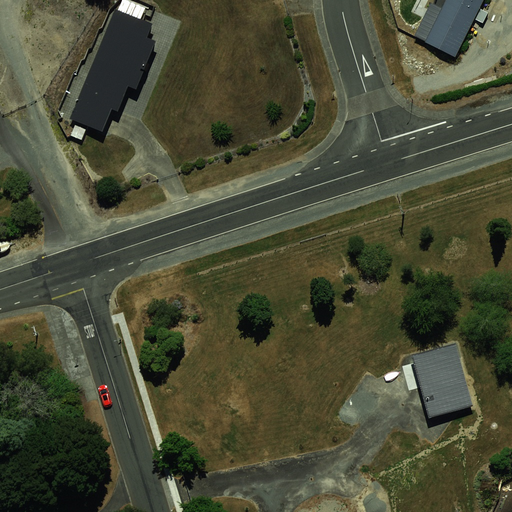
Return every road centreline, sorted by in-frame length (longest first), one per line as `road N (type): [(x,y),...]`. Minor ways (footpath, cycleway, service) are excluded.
road 1 (secondary): [(389,162),(77,263)]
road 2 (residential): [(77,263),(153,511)]
road 3 (residential): [(389,162),(341,0)]
road 4 (secondary): [(511,124),(389,162)]
